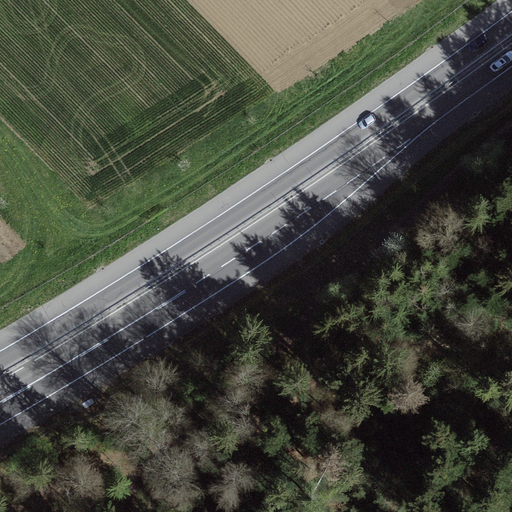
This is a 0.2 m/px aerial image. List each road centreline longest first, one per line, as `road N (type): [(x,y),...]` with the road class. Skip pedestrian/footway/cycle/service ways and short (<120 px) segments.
road 1 (trunk): [(511,24),(330,153),(0,362)]
road 2 (trunk): [(0,390),(176,287),(511,56)]
road 3 (track): [(511,125),(361,265),(164,474),(138,511)]
